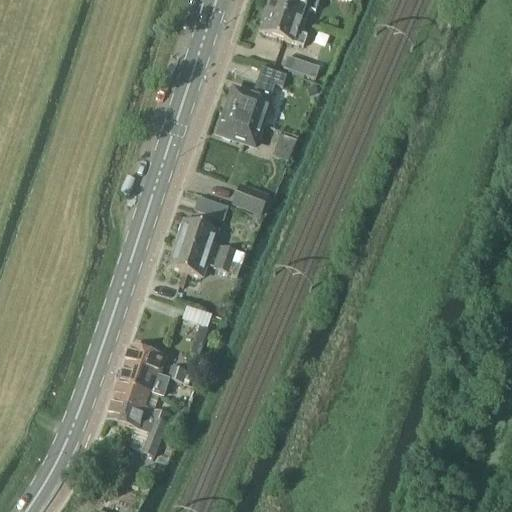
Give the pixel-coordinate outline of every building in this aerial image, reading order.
[(269,0),(269,1),(265,13),(305,26),(309,14),(315,16),(318,5),(302,0),(269,0)] [(260,28),(263,29),(261,37),(303,51),(306,40),(301,38),(305,26),(265,13),(260,28)] [(319,71),(286,60),(282,72),(315,83),(319,71)] [(252,100),(232,93),(225,116),(265,130),(273,104),(270,103),(274,89),(282,92),(286,81),(261,73),(252,100)] [(217,139),(257,153),(265,130),(225,116),(217,139)] [(268,199),(239,188),(231,210),(261,221),(268,199)] [(219,236),(184,224),(176,248),(241,269),(244,258),(222,250),(222,251),(215,248),(219,236)] [(241,269),(176,248),(168,272),(203,283),(207,270),(215,272),(214,273),(237,281),(241,269)] [(166,362),(130,350),(124,369),(159,380),(160,379),(161,379),(166,362)] [(118,387),(149,397),(157,400),(164,381),(160,380),(161,379),(160,379),(159,380),(124,369),(118,387)] [(170,370),(166,382),(188,389),(191,379),(185,378),(186,375),(170,370)] [(112,405),(152,418),(150,423),(167,428),(166,427),(170,418),(153,413),(157,400),(149,397),(118,387),(112,405)] [(132,443),(128,452),(154,462),(167,428),(150,423),(152,418),(112,405),(106,424),(134,433),(130,442),(132,443)]
